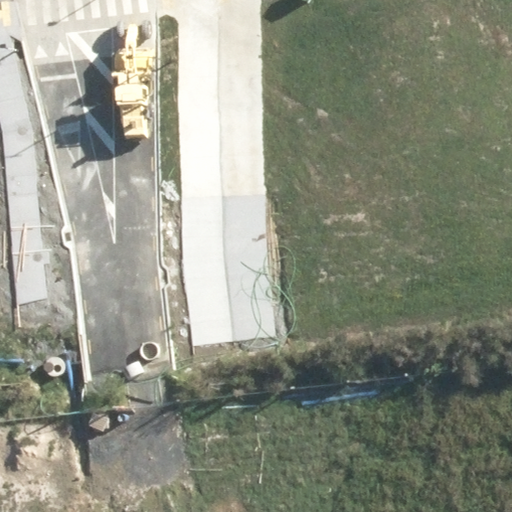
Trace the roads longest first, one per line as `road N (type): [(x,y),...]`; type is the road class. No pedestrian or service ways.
road 1 (tertiary): [(128,296),(101,0)]
road 2 (residential): [(0,309),(128,296)]
